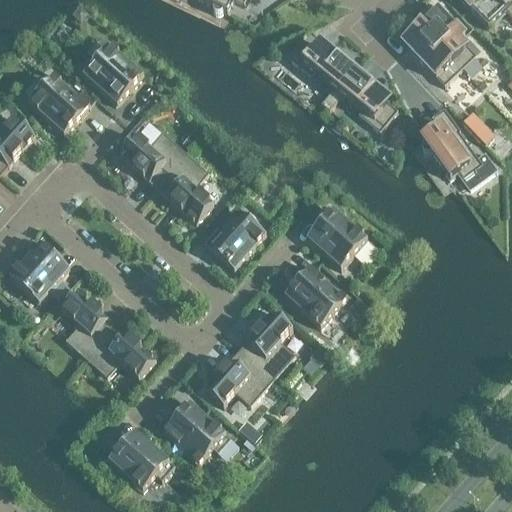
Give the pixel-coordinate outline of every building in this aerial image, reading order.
[(248,0),(191,0),(227,17),(234,4),(244,9),(248,0)] [(506,16),(490,0),(460,0),(459,2),(489,33),(506,16)] [(511,0),(490,0),(506,16),(511,22),(511,0)] [(456,39),(460,35),(438,12),(421,29),(464,73),(476,61),(456,39)] [(464,73),(421,29),(410,39),(414,44),(407,51),(445,91),(464,73)] [(355,76),(323,49),(316,57),(306,48),(288,63),(311,82),(315,77),(335,93),(322,109),(326,113),(355,76)] [(144,82),(110,51),(97,66),(91,61),(78,76),(118,111),(144,82)] [(398,116),(380,102),(383,98),(355,76),(326,113),(330,116),(343,100),(363,116),(359,121),(380,138),(398,116)] [(91,111),(55,79),(29,109),(65,141),(91,111)] [(478,164),(459,138),(461,137),(444,115),(432,124),(439,133),(422,145),(451,184),(459,178),(471,194),(495,176),(496,177),(498,176),(485,158),(478,164)] [(0,181),(36,141),(16,124),(0,142),(0,141),(0,181)] [(495,141),(489,135),(480,144),(486,150),(495,141)] [(156,193),(186,159),(163,139),(150,153),(136,141),(119,161),(156,193)] [(214,211),(196,194),(209,179),(186,159),(156,193),(197,230),(214,211)] [(267,241),(237,215),(205,251),(235,277),(267,241)] [(368,245),(334,215),(307,244),(341,275),(368,245)] [(40,310),(70,275),(40,249),(10,283),(40,310)] [(285,302),(321,334),(347,304),(312,272),(285,302)] [(117,331),(79,296),(61,316),(79,332),(66,346),(87,365),(117,331)] [(296,361),(281,348),(293,335),(273,317),(239,356),(273,387),(296,361)] [(156,365),(117,331),(87,365),(108,384),(121,369),(139,385),(156,365)] [(313,376),(327,358),(319,352),(305,370),(313,376)] [(273,387),(239,356),(204,395),(224,412),(236,399),(251,412),(273,387)] [(213,454),(218,459),(226,466),(239,452),(190,408),(164,438),(199,470),(213,454)] [(175,472),(135,436),(109,466),(143,497),(157,482),(162,487),(175,472)]
